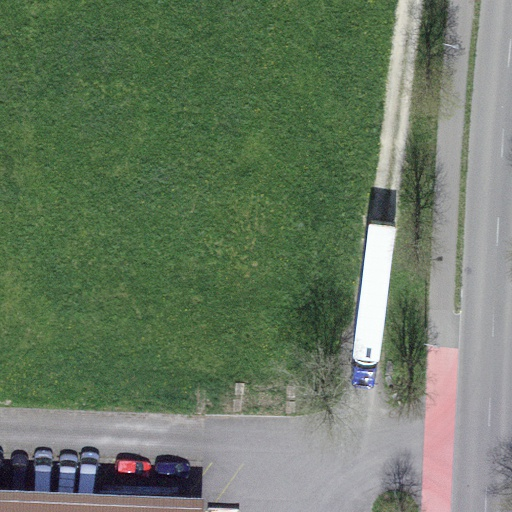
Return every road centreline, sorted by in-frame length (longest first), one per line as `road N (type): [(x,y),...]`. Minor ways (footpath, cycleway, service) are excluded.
road 1 (track): [(341,477),(410,0)]
road 2 (primary): [(485,511),(511,43)]
